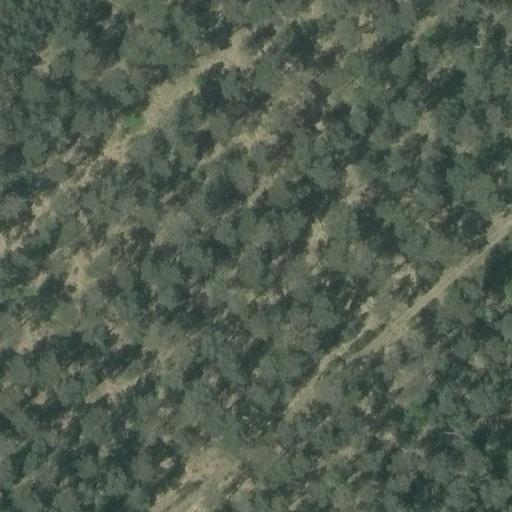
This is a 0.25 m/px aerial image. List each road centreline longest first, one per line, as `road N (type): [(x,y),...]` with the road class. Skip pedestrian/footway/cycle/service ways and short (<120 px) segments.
road 1 (track): [(167,511),(511,222)]
road 2 (track): [(0,90),(105,0)]
